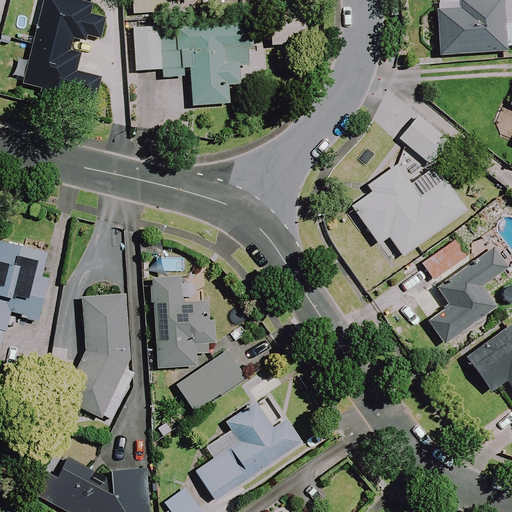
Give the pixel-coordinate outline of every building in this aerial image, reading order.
[(99,6),(80,0),(24,0),(13,37),(38,44),(42,32),(87,46),(99,6)] [(163,15),(162,0),(130,0),(130,15),(163,15)] [(511,25),(500,27),(498,0),(459,0),(461,11),(432,13),(435,57),(511,52),(511,25)] [(313,19),(275,17),(273,63),(311,64),(313,19)] [(247,85),(246,24),(209,25),(209,28),(132,30),(133,73),(161,72),(161,79),(187,78),(188,107),(227,106),(227,86),(247,85)] [(447,144),(420,121),(400,144),(428,167),(447,144)] [(417,201),(394,168),(366,188),(370,194),(350,209),(377,246),(387,239),(401,258),(463,213),(442,183),(417,201)] [(467,258),(454,240),(417,265),(430,284),(467,258)] [(50,254),(0,243),(0,335),(4,321),(38,329),(50,276),(44,275),(50,254)] [(504,271),(489,250),(435,288),(448,306),(424,322),(441,347),(494,310),(479,288),(504,271)] [(179,306),(177,278),(153,281),(154,288),(148,289),(156,371),(195,367),(194,354),(213,352),(208,304),(179,306)] [(123,295),(79,298),(82,352),(58,400),(99,419),(127,361),(123,295)] [(504,382),(511,393),(511,425),(511,426),(511,428),(511,325),(463,360),(488,394),(504,382)] [(242,383),(223,355),(173,387),(192,416),(242,383)] [(181,413),(182,409),(181,405),(179,401),(177,398),(173,396),(169,395),(165,396),(162,397),(159,400),(157,404),(156,408),(156,412),(158,415),(161,418),(164,420),(168,421),(172,421),(176,419),(179,416),(181,413)] [(252,402),(222,422),(237,444),(228,450),(193,474),(213,503),(248,480),(300,444),(284,421),(271,430),(252,402)] [(108,474),(62,453),(51,474),(40,468),(28,492),(64,511),(146,511),(144,470),(108,474)] [(222,511),(201,511),(186,489),(163,504),(168,511),(231,511),(229,508),(222,511)]
